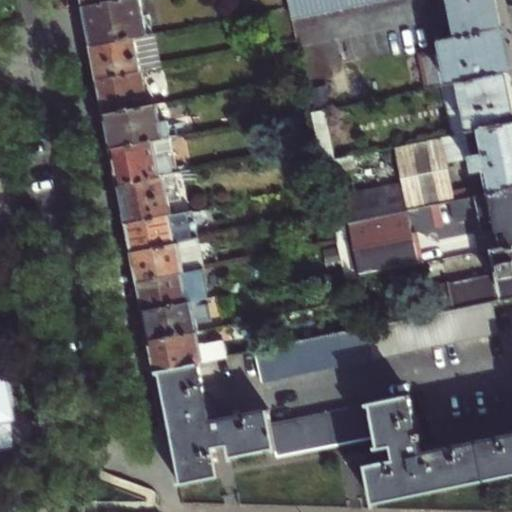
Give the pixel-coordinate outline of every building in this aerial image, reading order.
[(144,0),(120,0),(86,7),(90,27),(95,47),(152,35),(144,0)] [(292,0),(293,5),(296,20),(390,0),(292,0)] [(443,0),(451,41),(458,39),(502,30),(498,7),(496,0),(443,0)] [(453,84),(458,83),(511,72),(507,55),(502,30),(458,39),(451,41),(444,42),(446,50),(426,54),(432,89),(443,86),(453,84)] [(98,67),(101,81),(146,72),(163,68),(156,35),(152,35),(95,47),(98,67)] [(106,105),(109,116),(153,107),(146,72),(101,81),(106,105)] [(453,84),(443,86),(453,135),(469,132),(511,122),(511,78),(511,72),(458,83),(453,84)] [(113,136),(115,150),(174,137),(181,135),(180,129),(167,132),(161,105),(153,107),(109,116),(113,136)] [(442,163),(474,156),(511,147),(511,122),(469,132),(453,135),(390,148),(395,173),(442,163)] [(120,172),(123,186),(167,176),(181,173),(174,137),(115,150),(120,172)] [(511,147),(474,156),(468,157),(470,170),(483,167),(487,185),(489,194),(511,188),(511,147)] [(348,158),(323,163),(327,181),(352,176),(348,158)] [(398,187),(330,201),(332,212),(335,226),(350,223),(407,211),(419,208),(436,205),(447,202),(445,193),(448,192),(442,163),(395,173),(398,187)] [(167,176),(123,186),(127,210),(130,224),(175,215),(167,176)] [(489,194),(487,185),(475,187),(477,196),(489,194)] [(477,196),(475,187),(448,192),(445,193),(447,202),(476,197),(477,196)] [(511,188),(489,194),(477,196),(476,197),(483,235),(499,232),(502,248),(511,245),(511,188)] [(436,205),(419,208),(421,219),(438,215),(436,205)] [(134,244),(136,254),(199,240),(193,211),(175,215),(130,224),(134,244)] [(407,211),(350,223),(353,239),(348,240),(350,248),(355,247),(361,277),(419,265),(409,211),(407,211)] [(477,236),(480,253),(496,249),(502,248),(499,232),(483,235),(477,236)] [(199,240),(136,254),(140,274),(141,283),(207,269),(202,240),(199,240)] [(511,245),(502,248),(496,249),(506,300),(511,298),(511,245)] [(145,303),(147,311),(195,302),(212,298),(207,269),(141,283),(145,303)] [(450,286),(455,311),(464,309),(493,302),(498,302),(493,277),(450,286)] [(365,280),(355,282),(357,292),(367,290),(365,280)] [(430,286),(436,315),(455,311),(450,286),(449,282),(430,286)] [(195,302),(147,311),(151,332),(153,342),(199,332),(201,332),(195,302)] [(355,331),(256,351),(262,383),(500,333),(493,302),(464,309),(455,311),(436,315),(355,331)] [(157,360),(159,371),(200,363),(224,358),(222,345),(202,349),(199,332),(153,342),(157,360)] [(0,423),(15,421),(0,347),(0,423)] [(211,421),(200,363),(159,371),(159,373),(161,374),(183,482),(180,482),(181,484),(222,475),(216,447),(221,446),(228,445),(231,461),(236,460),(235,456),(273,449),(277,450),(278,457),(378,438),(379,446),(377,446),(378,449),(393,446),(395,452),(396,458),(366,464),(375,505),(380,504),(379,501),(511,474),(511,435),(423,454),(420,440),(425,439),(424,433),(418,434),(410,395),(370,403),(371,407),(289,424),(290,431),(276,434),(274,427),(270,409),(211,421)] [(289,424),(274,427),(276,434),(290,431),(289,424)]
